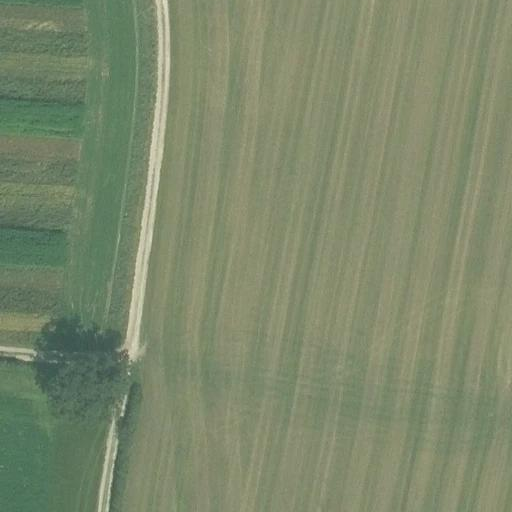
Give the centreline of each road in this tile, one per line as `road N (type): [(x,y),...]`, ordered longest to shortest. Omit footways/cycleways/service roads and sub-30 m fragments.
road 1 (track): [(164,0),(167,83),(129,369)]
road 2 (track): [(109,511),(129,369)]
road 3 (track): [(129,369),(0,357)]
